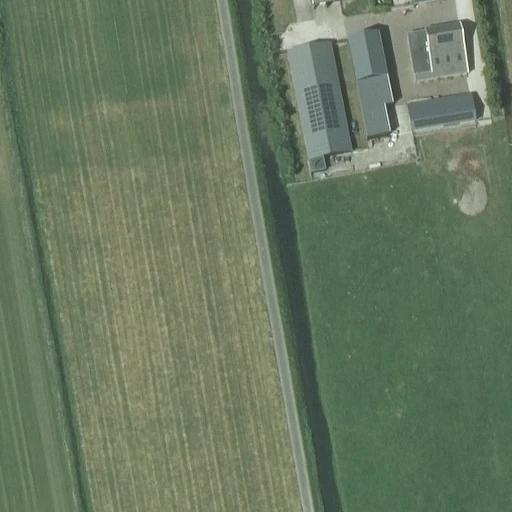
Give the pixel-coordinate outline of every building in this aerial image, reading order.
[(310,0),(312,9),(352,3),(351,0),(310,0)] [(441,82),(467,78),(459,27),(424,34),(405,37),(413,87),(441,82)] [(384,81),(376,40),(347,45),(355,87),(384,81)] [(308,164),(350,155),(329,48),(287,57),(308,164)] [(410,137),(475,126),(471,97),(405,108),(410,137)]
